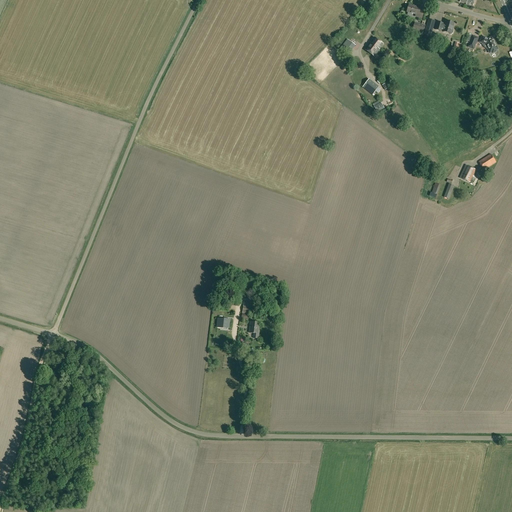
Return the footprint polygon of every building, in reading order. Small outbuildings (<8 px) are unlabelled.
[(480,8),(487,9),(488,5),(478,4),(477,10),(474,10),(473,12),(479,13),(480,8)] [(422,18),(424,12),(420,11),(421,8),(409,5),(407,12),(416,15),(416,16),(422,18)] [(435,21),(428,19),(424,34),(431,36),(435,21)] [(452,33),(453,33),(454,30),(453,29),(454,24),(446,21),(445,25),(443,24),(438,22),(436,30),(441,31),(443,31),(443,32),(451,34),(451,33),(452,33)] [(420,32),(422,24),(415,22),(413,30),(420,32)] [(478,38),(473,36),(468,47),(474,49),(478,38)] [(375,57),(384,44),(374,37),(365,49),(375,57)] [(483,37),(480,42),(486,45),(490,53),(492,52),(493,53),(496,52),(496,50),(498,49),(493,37),(489,39),(483,37)] [(349,55),(356,45),(347,39),(340,49),(349,55)] [(373,95),(379,87),(369,79),(362,87),(373,95)] [(377,112),(385,108),(381,102),(380,103),(379,101),(373,104),(377,112)] [(484,170),(496,162),(491,154),(479,162),(484,170)] [(470,183),(470,182),(471,182),(473,179),(472,179),(476,170),(466,165),(460,178),(470,183)] [(437,195),(441,185),(439,184),(441,180),(437,179),(436,183),(435,183),(432,193),(437,195)] [(449,199),(454,186),(449,183),(444,197),(449,199)] [(249,320),(251,307),(243,306),(241,319),(249,320)] [(223,328),(229,329),(230,320),(223,319),(223,320),(218,319),(217,328),(223,329),(223,328)] [(258,333),(260,323),(251,322),(249,333),(254,333),(254,338),(258,339),(259,333),(258,333)]
